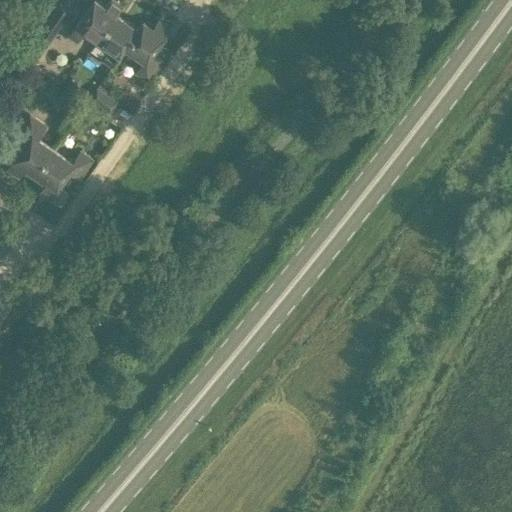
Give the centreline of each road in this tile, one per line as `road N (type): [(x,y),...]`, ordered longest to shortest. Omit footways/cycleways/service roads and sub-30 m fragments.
road 1 (primary): [(511,0),(97,511)]
road 2 (residential): [(35,233),(56,234),(200,30),(198,3)]
